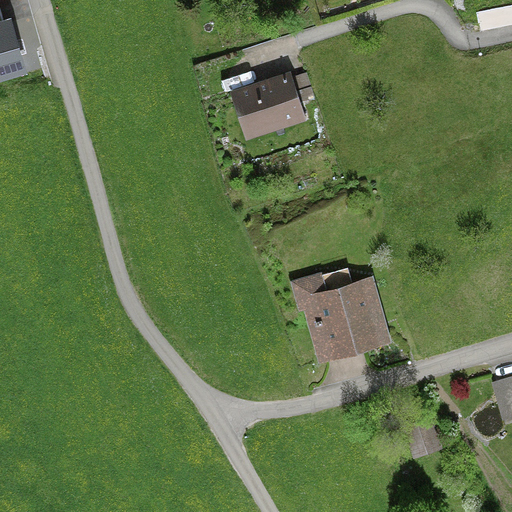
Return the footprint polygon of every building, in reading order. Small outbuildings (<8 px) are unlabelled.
[(0,73),(20,68),(7,23),(0,25),(0,73)] [(286,82),(284,77),(234,94),(248,135),(298,118),(293,104),(313,98),(305,76),(286,82)] [(382,334),(367,281),(307,299),(322,352),(382,334)] [(511,379),(494,385),(500,406),(504,405),(503,404),(511,401),(511,379)] [(427,420),(404,428),(411,446),(433,438),(427,420)]
